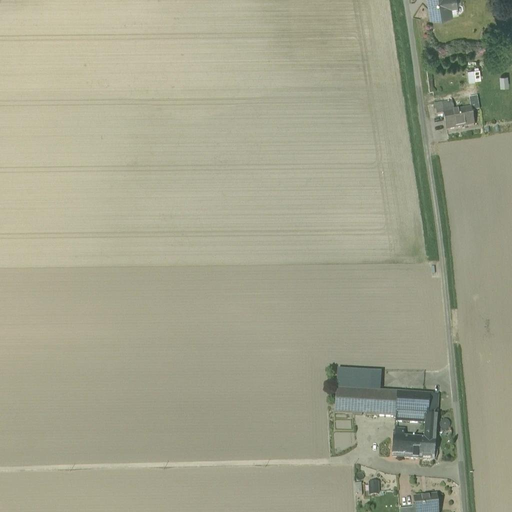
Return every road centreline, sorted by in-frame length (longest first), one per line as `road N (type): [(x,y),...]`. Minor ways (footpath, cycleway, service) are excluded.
road 1 (unclassified): [(464,511),(440,234),(405,0)]
road 2 (track): [(0,467),(344,460)]
